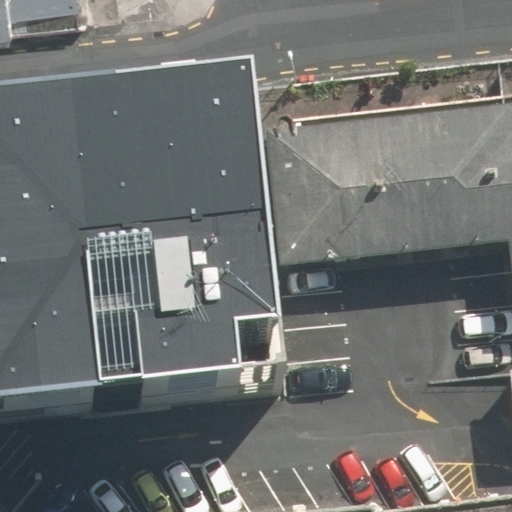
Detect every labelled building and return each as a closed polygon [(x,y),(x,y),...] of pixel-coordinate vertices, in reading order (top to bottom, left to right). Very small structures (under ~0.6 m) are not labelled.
[(0,0),(0,37),(19,36),(14,0),(0,0)] [(0,426),(284,401),(270,271),(254,129),(250,96),(202,99),(0,115),(0,426)] [(281,270),(506,251),(511,285),(511,99),(264,128),(254,129),(270,271),(281,270)] [(511,364),(503,366),(510,439),(511,438),(511,364)] [(511,511),(511,503),(435,511),(511,511)]
